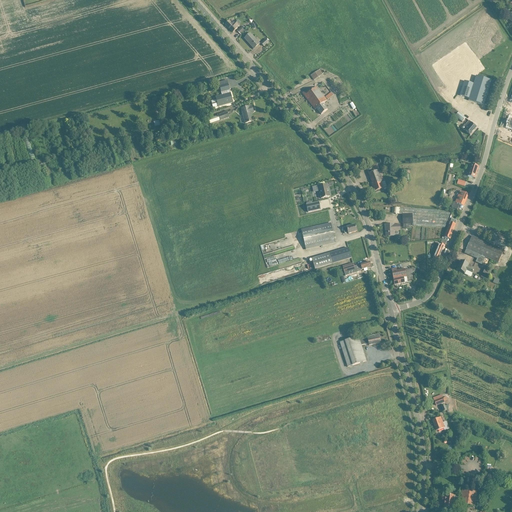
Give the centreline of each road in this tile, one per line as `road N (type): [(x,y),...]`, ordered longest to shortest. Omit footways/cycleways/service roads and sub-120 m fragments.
road 1 (tertiary): [(390,311),(368,224),(344,174),(192,0)]
road 2 (unclassified): [(390,311),(432,292),(511,72)]
road 3 (tertiary): [(419,511),(417,417),(390,311)]
